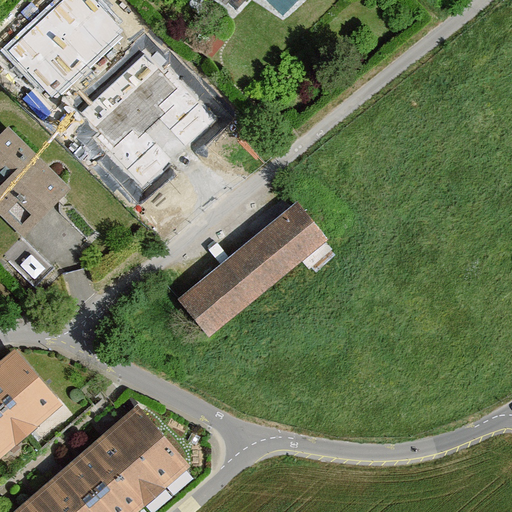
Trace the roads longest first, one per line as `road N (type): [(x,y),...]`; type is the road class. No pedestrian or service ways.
road 1 (residential): [(485,0),(101,308),(75,338)]
road 2 (unclassified): [(258,435),(326,450),(405,454),(511,416)]
road 3 (residential): [(258,435),(75,338)]
